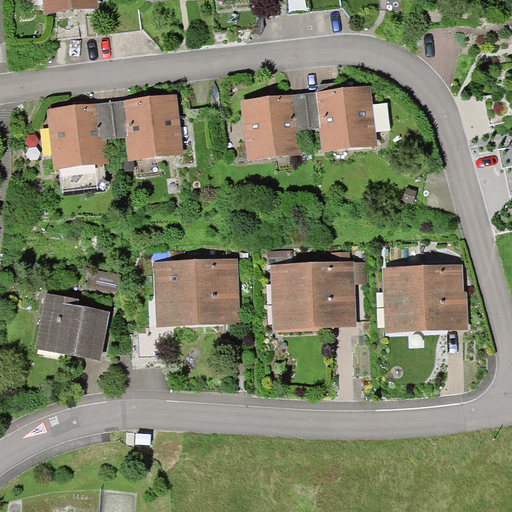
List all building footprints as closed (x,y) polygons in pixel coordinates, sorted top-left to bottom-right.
[(98,0),(42,0),(43,4),(44,14),(99,8),(98,0)] [(317,91),(321,127),(320,127),(322,151),(377,145),(376,131),(373,104),(371,86),(317,91)] [(317,91),(292,94),(295,130),(300,129),(320,127),(321,127),(317,91)] [(124,100),(128,136),(125,137),(128,161),(183,155),(176,94),(124,100)] [(295,130),(292,94),(241,99),(248,160),(303,154),(300,129),(295,130)] [(124,100),(95,103),(99,139),(107,139),(125,137),(128,136),(124,100)] [(388,102),(373,104),(376,131),(391,130),(388,102)] [(99,139),(95,103),(47,109),(54,169),(109,163),(107,139),(99,139)] [(270,264),(292,263),(292,250),(268,251),(268,264),(270,264)] [(292,263),(270,264),(272,330),(357,327),(356,284),(367,284),(366,261),(354,261),(350,261),(349,251),(331,252),(331,262),(292,263)] [(238,258),(154,261),(157,327),(240,324),(238,258)] [(463,265),(383,268),(385,332),(468,329),(467,291),(464,291),(463,265)] [(117,293),(121,274),(94,269),(90,287),(117,293)] [(45,293),(34,348),(101,361),(110,311),(78,304),(79,299),(45,293)]
